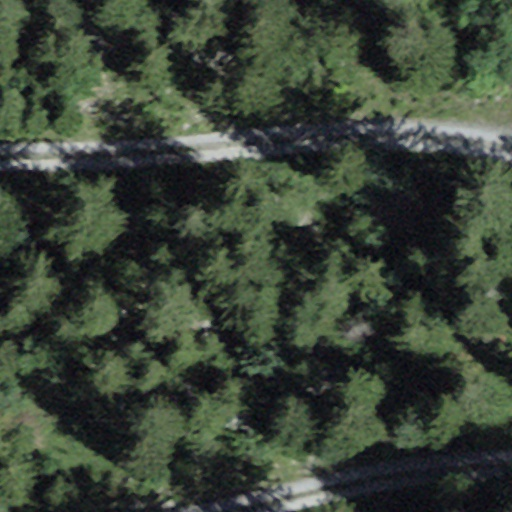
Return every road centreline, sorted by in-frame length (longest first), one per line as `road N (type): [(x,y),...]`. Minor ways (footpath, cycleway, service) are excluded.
road 1 (track): [(0,165),(58,168),(393,142),(511,156)]
road 2 (track): [(511,470),(381,482),(254,511)]
